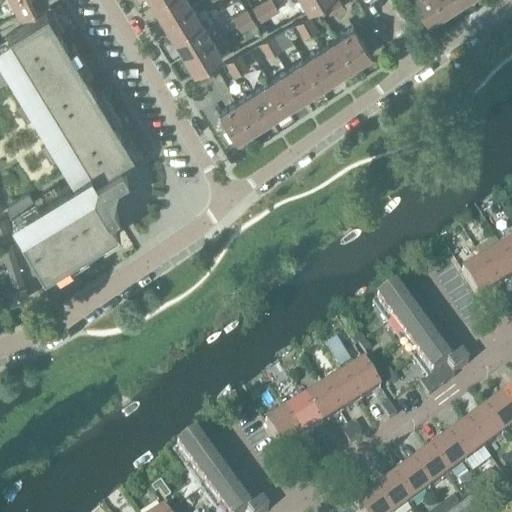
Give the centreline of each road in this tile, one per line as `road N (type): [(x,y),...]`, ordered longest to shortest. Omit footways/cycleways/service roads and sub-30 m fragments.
road 1 (residential): [(226,203),(44,334),(0,351)]
road 2 (residential): [(226,203),(104,0)]
road 3 (residential): [(415,61),(226,203)]
road 4 (residential): [(307,489),(481,363)]
